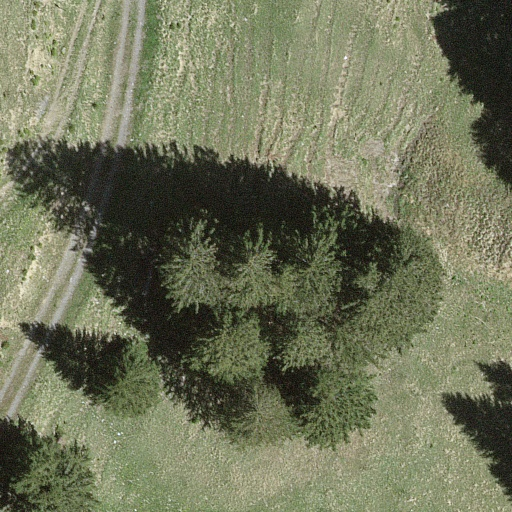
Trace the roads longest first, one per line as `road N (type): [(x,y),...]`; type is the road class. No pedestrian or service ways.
road 1 (track): [(133,0),(121,168),(0,440)]
road 2 (track): [(101,0),(37,160),(0,193)]
